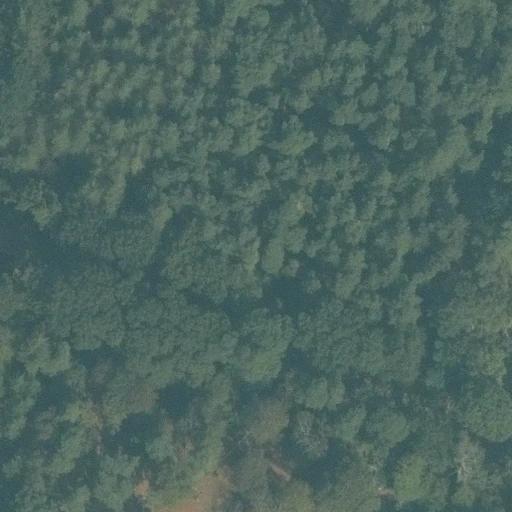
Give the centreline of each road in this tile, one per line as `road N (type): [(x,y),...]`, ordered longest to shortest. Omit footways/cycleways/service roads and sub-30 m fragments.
road 1 (secondary): [(511,450),(0,238)]
road 2 (track): [(511,266),(445,422)]
